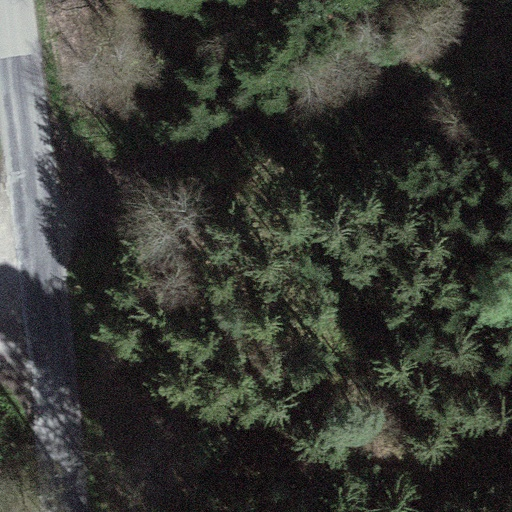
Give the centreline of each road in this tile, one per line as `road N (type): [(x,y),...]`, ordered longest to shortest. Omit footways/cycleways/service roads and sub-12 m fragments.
road 1 (unclassified): [(36,0),(86,511)]
road 2 (track): [(511,62),(357,96),(65,266)]
